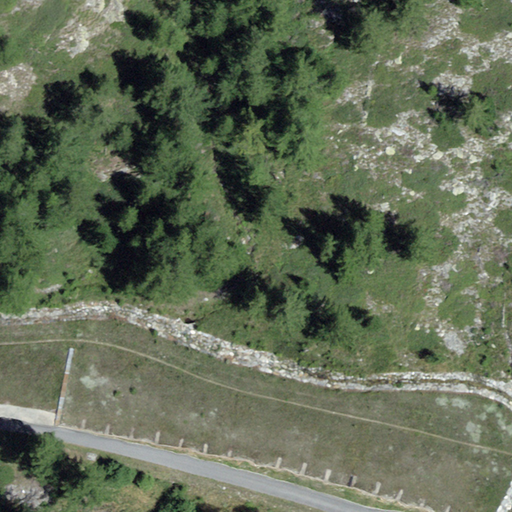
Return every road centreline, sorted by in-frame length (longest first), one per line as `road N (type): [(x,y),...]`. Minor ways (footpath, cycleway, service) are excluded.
road 1 (primary): [(0,375),(195,414),(511,507)]
road 2 (residential): [(359,511),(0,415)]
